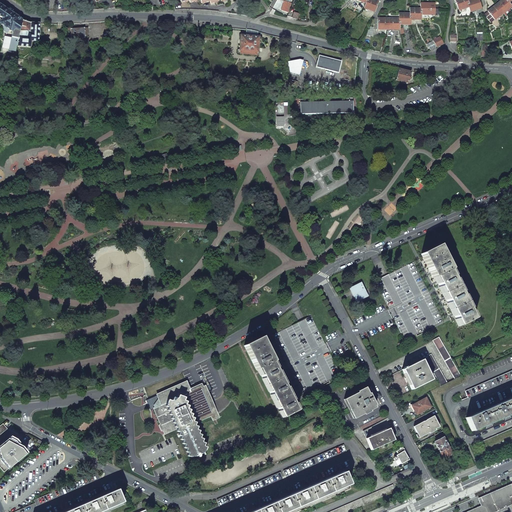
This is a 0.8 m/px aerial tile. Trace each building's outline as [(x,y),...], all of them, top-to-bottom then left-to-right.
[(357,0),(366,3),(364,8),(374,12),(378,2),(373,0),(357,0)] [(455,0),(458,10),(469,7),(470,11),(471,11),(481,8),(478,0),(471,0),(467,1),(466,0),(455,0)] [(502,0),(487,12),(484,15),(490,23),(511,6),(508,2),(511,0),(502,0)] [(284,1),(281,10),(288,13),(291,4),(284,1)] [(399,19),(377,19),(377,29),(399,30),(399,24),(410,25),(410,19),(421,20),(421,14),(434,15),(434,4),(420,4),(420,9),(410,9),(410,14),(399,14),(399,19)] [(13,32),(8,50),(15,52),(16,47),(22,20),(0,5),(0,17),(3,19),(0,22),(0,23),(1,24),(0,25),(0,29),(7,34),(9,30),(13,32)] [(469,7),(458,10),(461,18),(470,17),(471,11),(470,11),(469,7)] [(22,20),(16,47),(30,47),(30,41),(38,42),(39,23),(29,23),(29,22),(22,20)] [(70,29),(71,39),(88,38),(88,28),(70,29)] [(237,50),(237,54),(256,55),(256,52),(257,52),(258,37),(240,36),(239,50),(237,50)] [(433,41),(436,47),(443,43),(440,37),(433,41)] [(433,41),(427,44),(430,51),(436,48),(433,41)] [(482,46),(481,56),(486,57),(489,57),(489,52),(486,51),(487,46),(482,46)] [(340,61),(319,55),(316,67),(338,73),(340,61)] [(287,62),(289,72),(299,75),(302,61),(287,62)] [(398,69),(395,80),(408,83),(411,72),(398,69)] [(300,112),(300,114),(353,113),(353,102),(346,102),(300,103),(300,112)] [(186,130),(179,122),(178,123),(177,124),(183,132),(185,131),(186,130)] [(164,158),(166,157),(167,158),(170,157),(171,157),(172,159),(174,158),(172,154),(166,156),(166,154),(162,156),(162,157),(156,159),(158,164),(160,163),(159,162),(160,160),(163,159),(164,158)] [(435,277),(459,326),(474,319),(449,270),(451,269),(438,245),(421,254),(433,278),(435,277)] [(351,291),(355,299),(355,300),(356,300),(357,301),(358,300),(365,297),(366,296),(366,295),(366,293),(362,285),(361,285),(360,284),(359,284),(359,285),(352,288),(351,288),(351,289),(351,290),(351,291)] [(311,316),(272,335),(302,394),(314,389),(315,390),(330,382),(329,381),(341,375),(329,352),(325,344),(311,316)] [(261,337),(244,346),(256,370),(258,369),(282,418),(296,410),(272,362),(274,361),(261,337)] [(432,340),(455,379),(461,376),(438,337),(432,340)] [(424,358),(441,386),(447,383),(430,354),(424,358)] [(402,370),(412,390),(432,380),(422,360),(405,368),(405,367),(403,368),(404,369),(402,370)] [(511,371),(465,392),(468,398),(511,379),(511,371)] [(187,383),(145,401),(147,405),(148,405),(148,406),(150,410),(153,409),(160,424),(159,426),(160,428),(161,431),(163,431),(165,434),(177,428),(190,457),(195,455),(195,457),(198,456),(201,454),(201,452),(205,450),(193,424),(211,416),(213,420),(219,417),(208,392),(212,391),(209,384),(202,387),(201,384),(190,389),(187,383)] [(371,386),(365,389),(368,395),(374,392),(371,386)] [(365,389),(345,399),(354,418),(375,408),(368,395),(365,389)] [(511,397),(465,418),(471,431),(486,425),(486,427),(491,425),(490,423),(504,417),(505,419),(509,417),(508,415),(511,413),(511,397)] [(411,406),(416,415),(431,407),(426,398),(411,406)] [(414,427),(419,438),(429,433),(429,432),(439,427),(433,416),(413,427),(414,427)] [(369,428),(363,431),(366,439),(373,436),(369,428)] [(373,436),(366,439),(371,450),(394,440),(389,429),(373,436)] [(511,429),(477,444),(480,451),(511,436),(511,429)] [(434,442),(440,452),(448,448),(443,437),(434,442)] [(0,448),(0,468),(4,474),(26,455),(12,438),(0,448)] [(286,478),(347,452),(344,445),(283,472),(286,478)] [(398,459),(401,464),(409,460),(405,453),(406,452),(402,447),(396,451),(398,454),(396,456),(397,457),(396,457),(395,457),(394,457),(394,458),(394,459),(395,460),(396,460),(397,460),(398,459)] [(442,456),(443,458),(452,454),(448,448),(440,452),(435,455),(437,458),(442,456)] [(344,472),(250,511),(285,511),(349,484),(344,472)] [(219,507),(283,479),(280,473),(217,501),(219,507)] [(349,484),(285,511),(296,511),(351,488),(349,484)] [(511,484),(487,495),(478,498),(480,506),(471,509),(464,511),(494,511),(511,504),(511,484)] [(393,485),(331,511),(349,511),(396,492),(393,485)] [(117,489),(65,511),(99,511),(123,502),(117,489)] [(123,502),(99,511),(105,511),(124,504),(123,502)]
